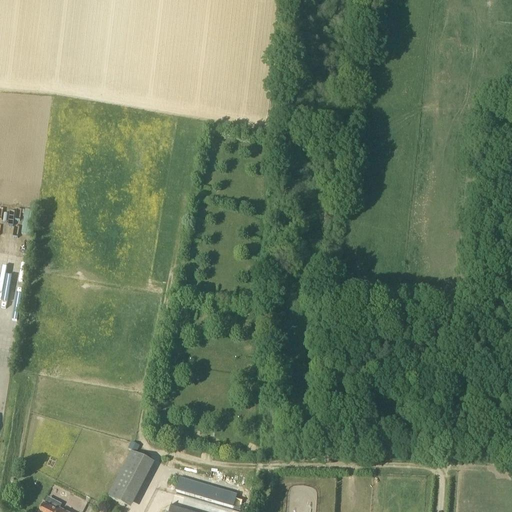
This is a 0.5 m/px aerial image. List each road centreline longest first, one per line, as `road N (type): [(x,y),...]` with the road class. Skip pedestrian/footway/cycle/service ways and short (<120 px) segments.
road 1 (track): [(197,122),(137,421),(143,445),(230,467),(425,467),(439,477),(439,511)]
road 2 (track): [(276,0),(263,127),(354,132)]
